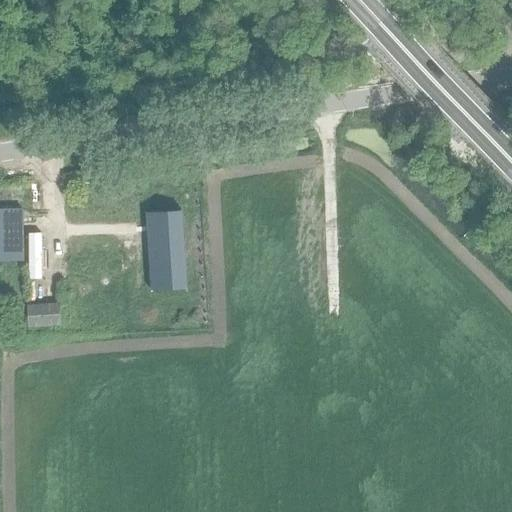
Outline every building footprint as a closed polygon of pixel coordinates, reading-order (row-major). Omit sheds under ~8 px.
[(0,221),(22,221),(22,211),(0,211),(0,221)] [(188,211),(148,212),(150,299),(190,298),(188,211)] [(118,224),(96,224),(96,215),(74,215),(73,263),(95,263),(95,245),(118,245),(118,224)] [(0,259),(23,260),(23,250),(0,250),(0,259)] [(59,325),(59,303),(27,303),(27,325),(59,325)]
